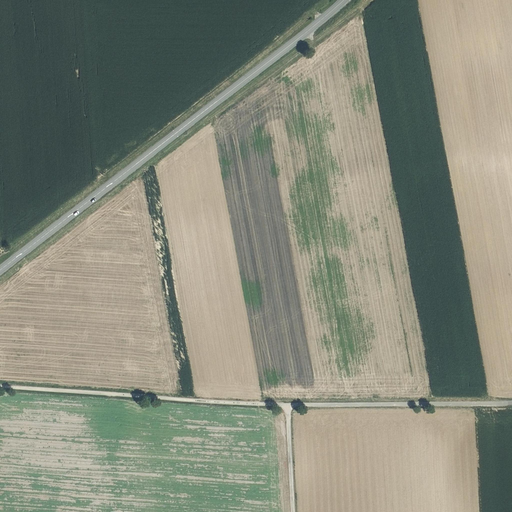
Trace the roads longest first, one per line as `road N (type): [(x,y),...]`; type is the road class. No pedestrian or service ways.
road 1 (track): [(0,386),(286,405),(511,402)]
road 2 (secondary): [(344,0),(0,270)]
